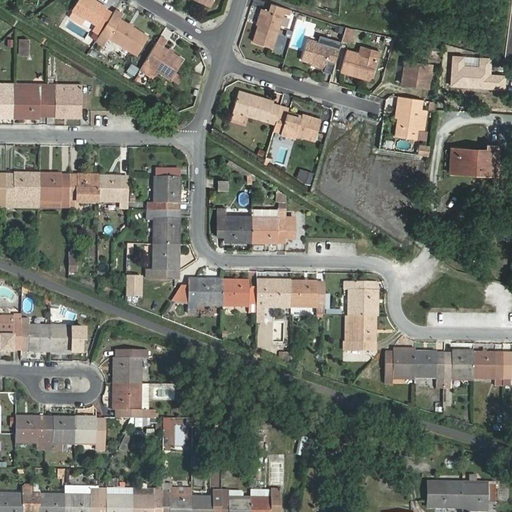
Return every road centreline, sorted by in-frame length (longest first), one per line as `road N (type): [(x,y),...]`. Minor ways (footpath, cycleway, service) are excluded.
road 1 (residential): [(511,333),(407,328),(391,274),(374,262),(211,258),(198,233),(196,136)]
road 2 (residential): [(196,136),(0,134)]
road 3 (residential): [(227,48),(244,69),(373,104)]
road 4 (residential): [(30,371),(80,371),(94,382),(88,396),(48,397),(31,381)]
